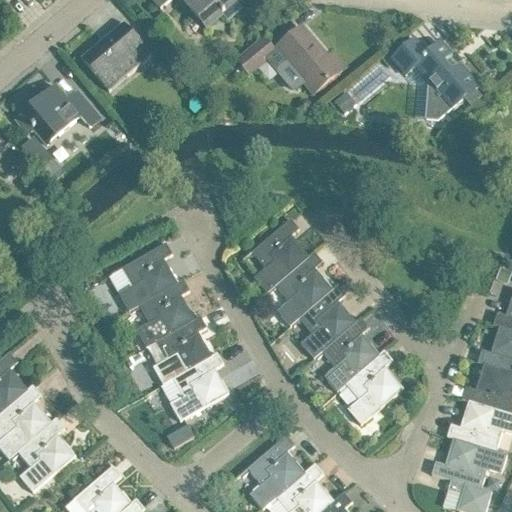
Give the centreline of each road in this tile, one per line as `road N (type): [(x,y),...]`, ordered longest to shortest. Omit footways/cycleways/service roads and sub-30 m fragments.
road 1 (residential): [(179,489),(93,405),(57,316)]
road 2 (residential): [(283,396),(213,266),(207,235)]
road 3 (residential): [(443,377),(358,272),(347,234)]
road 4 (residential): [(388,493),(283,396)]
road 5 (residential): [(179,489),(283,396)]
road 6 (residential): [(388,493),(443,377)]
